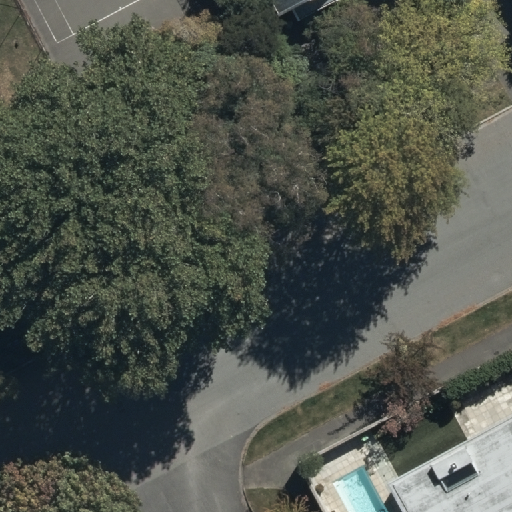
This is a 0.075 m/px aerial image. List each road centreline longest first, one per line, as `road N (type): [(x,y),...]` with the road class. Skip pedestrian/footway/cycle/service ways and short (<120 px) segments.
road 1 (residential): [(112,412),(511,203)]
road 2 (residential): [(0,470),(112,412)]
